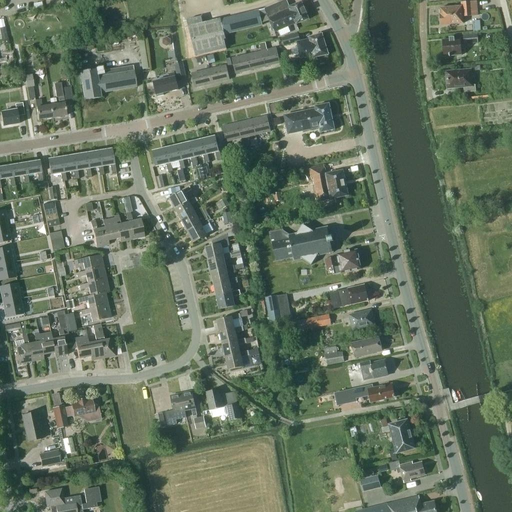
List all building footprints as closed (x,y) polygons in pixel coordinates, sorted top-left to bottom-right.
[(284,0),(264,9),(269,20),(274,33),(295,24),(296,25),(308,19),(301,2),(289,7),(286,0),(284,0)] [(477,15),(476,1),(460,3),(461,6),(439,8),(440,25),(462,23),(462,16),(477,15)] [(201,17),(187,20),(188,26),(195,56),(226,49),(223,39),(226,38),(225,35),(262,26),(262,25),(261,23),(266,21),(261,10),(258,11),(258,10),(220,19),(202,23),(201,17)] [(482,19),(474,20),(474,30),(482,30),(482,19)] [(126,30),(125,21),(96,25),(97,34),(126,30)] [(322,34),(320,33),(320,34),(310,37),(309,37),(309,38),(309,39),(299,41),(297,34),(282,38),(283,46),(296,42),(300,59),(312,56),(313,58),(314,59),(315,58),(327,55),(328,56),(328,54),(322,35),(322,34)] [(479,43),(478,35),(463,35),(464,44),(479,43)] [(171,44),(171,40),(167,37),(163,40),(163,44),(167,47),(171,44)] [(454,39),(454,37),(446,38),(447,40),(441,40),(442,57),(461,55),(460,39),(454,39)] [(142,70),(148,70),(143,40),(137,41),(142,70)] [(267,50),(261,51),(265,67),(279,64),(276,48),(267,50)] [(261,51),(246,55),(250,71),(265,67),(261,51)] [(209,64),(215,63),(214,55),(207,56),(209,64)] [(235,74),(250,71),(246,55),(232,58),(235,74)] [(186,80),(183,63),(174,65),(178,82),(186,80)] [(225,65),(208,70),(212,84),(229,80),(225,65)] [(95,69),(80,72),(85,100),(100,98),(100,93),(101,93),(101,91),(105,91),(105,92),(136,87),(134,71),(133,71),(133,66),(102,71),(102,72),(97,73),(97,72),(96,72),(96,69),(95,69)] [(195,88),(212,84),(208,70),(191,74),(195,88)] [(471,86),(470,70),(446,72),(447,90),(454,89),(454,88),(464,87),(464,92),(474,92),(473,86),(471,86)] [(175,76),(174,72),(168,74),(169,78),(153,82),(156,95),(178,90),(175,76)] [(61,83),(54,84),(56,97),(57,97),(63,96),(62,88),(61,83)] [(58,104),(50,105),(52,118),(66,116),(64,102),(63,96),(57,97),(58,104)] [(52,118),(50,105),(42,106),(41,99),(35,100),(38,120),(52,118)] [(24,115),(22,103),(15,104),(16,109),(1,112),(3,127),(18,124),(17,116),(24,115)] [(334,130),(329,104),(315,107),(315,109),(284,116),(285,120),(287,129),(288,134),(319,128),(320,133),(334,130)] [(266,116),(252,120),(255,135),(270,132),(266,116)] [(237,123),(241,139),(255,135),(252,120),(237,123)] [(241,139),(237,123),(223,126),(226,142),(241,139)] [(206,155),(208,155),(215,153),(217,161),(221,160),(219,151),(219,152),(215,136),(202,139),(206,155)] [(206,155),(202,139),(190,142),(194,158),(195,158),(203,156),(205,164),(210,163),(208,155),(206,155)] [(194,158),(190,142),(177,145),(181,161),(183,160),(191,159),(193,167),(197,166),(195,158),(194,158)] [(181,161),(177,145),(165,148),(168,164),(171,163),(178,162),(180,170),(185,169),(183,160),(181,161)] [(168,164),(165,148),(152,151),(156,167),(166,165),(168,173),(173,172),(171,163),(168,164)] [(101,167),(102,167),(110,165),(112,174),(116,173),(114,164),(111,149),(98,151),(101,167)] [(101,167),(98,151),(86,153),(88,169),(90,169),(98,167),(99,176),(104,176),(102,167),(101,167)] [(88,169),(86,153),(73,155),(76,171),(78,171),(85,169),(87,178),(91,177),(90,169),(88,169)] [(76,171),(73,155),(60,157),(63,173),(65,173),(73,172),(74,180),(79,180),(78,171),(76,171)] [(67,182),(65,173),(63,173),(60,157),(48,159),(50,175),(60,174),(62,182),(67,182)] [(27,175),(28,175),(37,174),(38,181),(43,180),(42,172),(41,172),(39,161),(25,163),(27,175)] [(27,175),(25,163),(11,165),(13,178),(14,177),(23,176),(24,183),(29,182),(28,175),(27,175)] [(13,178),(11,165),(0,167),(0,179),(0,180),(9,178),(10,185),(15,184),(14,177),(13,178)] [(324,169),(323,165),(309,168),(315,202),(348,196),(343,171),(326,174),(325,168),(324,169)] [(158,189),(165,187),(162,176),(155,177),(158,189)] [(224,192),(230,189),(228,183),(221,186),(224,192)] [(169,198),(175,210),(189,202),(188,201),(184,194),(191,190),(189,186),(182,190),(182,191),(181,192),(169,198)] [(57,199),(55,187),(48,188),(50,200),(57,199)] [(189,202),(175,210),(181,221),(195,213),(194,212),(190,205),(198,201),(195,197),(188,201),(189,202)] [(223,209),(230,205),(226,198),(219,202),(223,209)] [(44,210),(56,208),(54,202),(42,204),(44,210)] [(45,216),(57,213),(56,208),(44,210),(45,216)] [(207,219),(209,221),(211,220),(208,216),(206,217),(201,208),(194,212),(195,213),(181,221),(187,232),(201,224),(200,223),(207,219)] [(128,222),(132,240),(144,237),(140,220),(132,221),(130,212),(126,213),(128,223),(128,222)] [(225,224),(233,223),(231,212),(223,214),(225,224)] [(46,222),(58,219),(57,213),(45,216),(46,222)] [(119,238),(119,239),(120,243),(132,240),(128,222),(128,223),(120,224),(118,215),(114,216),(114,218),(115,221),(119,238)] [(108,241),(119,239),(119,238),(115,221),(114,218),(102,220),(104,228),(105,228),(108,241)] [(46,222),(47,228),(59,225),(58,219),(46,222)] [(201,224),(187,232),(193,243),(207,235),(203,227),(210,223),(209,221),(207,219),(200,223),(201,224)] [(105,228),(104,228),(97,229),(95,220),(91,221),(96,248),(109,245),(108,241),(105,228)] [(8,225),(0,227),(0,242),(11,241),(8,225)] [(311,230),(302,225),(297,233),(289,235),(282,230),(269,232),(272,244),(276,262),(293,258),(293,261),(302,260),(311,265),(316,256),(332,253),(329,243),(333,242),(332,236),(328,237),(326,227),(311,230)] [(50,241),(62,239),(60,231),(49,234),(50,241)] [(205,248),(208,260),(223,257),(223,255),(221,247),(229,246),(226,234),(218,238),(219,244),(205,248)] [(62,239),(50,241),(52,251),(64,248),(62,239)] [(10,247),(0,249),(0,264),(13,262),(10,247)] [(361,269),(357,250),(336,255),(337,257),(325,260),(327,268),(333,267),(335,274),(340,273),(341,274),(361,269)] [(226,269),(226,267),(224,260),(232,258),(231,253),(223,255),(223,257),(208,260),(211,273),(226,269)] [(83,264),(84,271),(104,268),(101,255),(73,261),(74,266),(83,264)] [(13,262),(0,264),(0,280),(16,278),(13,262)] [(63,268),(62,262),(57,263),(60,277),(65,276),(64,268),(63,268)] [(226,269),(211,273),(213,285),(229,281),(229,280),(227,272),(235,270),(234,266),(226,267),(226,269)] [(85,276),(87,284),(106,280),(104,268),(84,271),(76,273),(77,278),(85,276)] [(229,281),(213,285),(216,297),(232,294),(231,292),(230,284),(238,283),(236,278),(229,280),(229,281)] [(88,288),(90,296),(105,293),(109,292),(106,280),(87,284),(79,285),(80,290),(88,288)] [(17,284),(0,286),(0,289),(3,302),(20,299),(17,284)] [(339,291),(342,306),(350,304),(350,305),(368,301),(364,285),(347,289),(339,291)] [(232,294),(216,297),(219,310),(235,306),(233,297),(240,295),(239,290),(231,292),(232,294)] [(87,302),(89,309),(108,305),(105,293),(90,296),(78,299),(79,303),(87,302)] [(276,296),(264,298),(269,325),(281,323),(281,322),(276,296)] [(20,299),(3,302),(6,318),(23,314),(20,299)] [(111,318),(108,305),(89,309),(80,311),(81,316),(90,314),(92,322),(111,318)] [(60,328),(67,327),(64,311),(57,312),(60,328)] [(374,325),(371,311),(349,316),(353,330),(374,325)] [(234,328),(233,320),(240,319),(239,314),(231,316),(231,317),(216,321),(219,333),(235,330),(234,328)] [(330,325),(328,315),(295,321),(297,332),(330,325)] [(75,329),(73,319),(67,321),(69,330),(75,329)] [(28,344),(24,323),(20,324),(19,323),(4,326),(5,333),(12,331),(13,333),(18,332),(18,330),(21,330),(24,345),(16,347),(19,364),(31,362),(28,344)] [(235,330),(219,333),(222,346),(237,342),(237,340),(235,333),(243,331),(242,326),(234,328),(235,330)] [(59,338),(52,339),(54,353),(55,357),(67,355),(65,344),(70,343),(67,327),(60,328),(58,329),(59,338)] [(98,332),(103,359),(115,356),(112,338),(104,340),(102,331),(98,332)] [(39,334),(43,355),(54,353),(52,339),(51,332),(39,334)] [(96,342),(88,343),(91,357),(90,357),(91,361),(103,359),(98,332),(94,333),(96,342)] [(36,343),(28,344),(31,362),(44,360),(43,355),(39,334),(39,333),(34,334),(36,343)] [(78,359),(90,357),(91,357),(88,343),(87,336),(82,337),(74,339),(78,359)] [(381,351),(378,337),(352,344),(355,357),(381,351)] [(237,342),(222,346),(225,358),(240,354),(240,353),(238,345),(246,343),(245,339),(237,340),(237,342)] [(337,353),(336,347),(324,349),(327,366),(344,363),(342,352),(337,353)] [(248,351),(240,353),(240,354),(225,358),(228,370),(243,367),(241,357),(249,356),(248,351)] [(370,361),(359,363),(361,371),(363,381),(373,379),(388,375),(384,360),(370,363),(370,361)] [(278,376),(285,374),(283,367),(276,368),(278,376)] [(372,386),(335,394),(337,405),(356,401),(355,398),(369,396),(370,402),(379,401),(380,402),(383,401),(384,400),(394,397),(393,389),(389,390),(388,385),(372,388),(372,386)] [(223,407),(219,390),(206,393),(210,410),(223,407)] [(60,392),(53,394),(56,406),(63,404),(60,392)] [(192,392),(181,394),(185,411),(191,409),(193,416),(197,416),(192,392)] [(186,418),(185,411),(181,394),(170,396),(173,411),(164,413),(167,426),(177,424),(176,420),(186,418)] [(84,402),(84,399),(78,401),(78,403),(71,405),(72,407),(68,408),(70,417),(74,416),(77,416),(87,422),(100,419),(97,402),(92,403),(91,400),(84,402)] [(241,418),(238,404),(226,406),(229,421),(241,418)] [(63,406),(53,409),(57,429),(67,426),(66,418),(64,409),(63,406)] [(42,439),(37,412),(22,415),(27,442),(42,439)] [(165,428),(162,413),(154,415),(157,429),(165,428)] [(205,428),(203,417),(193,419),(196,430),(205,428)] [(414,449),(407,420),(389,425),(396,454),(414,449)] [(66,454),(75,452),(72,438),(63,440),(66,454)] [(64,462),(61,450),(58,451),(57,450),(38,454),(41,467),(64,462)] [(399,465),(398,461),(389,464),(391,471),(400,469),(404,483),(411,481),(410,479),(425,475),(421,462),(413,465),(412,462),(399,465)] [(381,473),(388,471),(386,464),(379,466),(381,473)] [(372,469),(360,473),(362,478),(374,475),(372,469)] [(381,487),(378,475),(360,480),(363,492),(381,487)] [(100,502),(97,487),(83,490),(86,504),(81,505),(79,496),(63,499),(61,489),(44,492),(47,508),(50,507),(50,511),(81,511),(82,510),(96,507),(95,503),(100,502)] [(420,505),(418,496),(387,503),(355,511),(436,511),(434,501),(420,505)]
